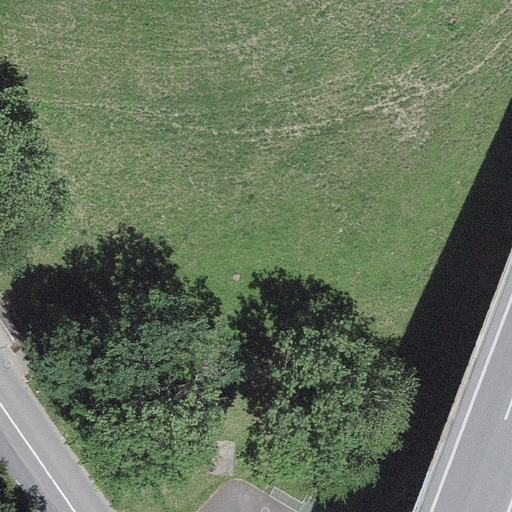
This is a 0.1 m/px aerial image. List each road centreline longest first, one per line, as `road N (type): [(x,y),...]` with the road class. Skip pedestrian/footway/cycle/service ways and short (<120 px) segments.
road 1 (tertiary): [(75,511),(0,402)]
road 2 (motorway): [(511,398),(469,511)]
